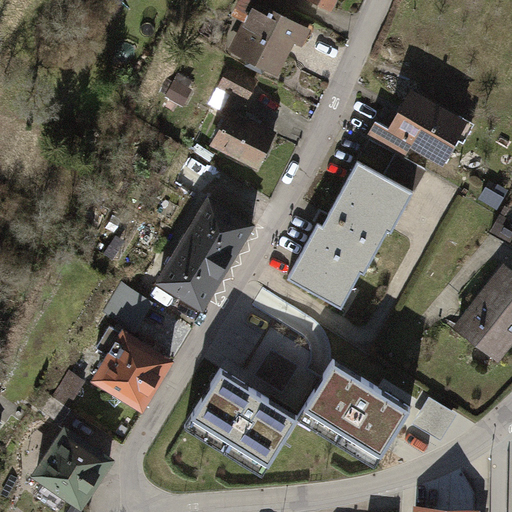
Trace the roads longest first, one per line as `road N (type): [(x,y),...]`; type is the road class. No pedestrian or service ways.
road 1 (residential): [(146,511),(136,451),(252,267),(379,0)]
road 2 (residential): [(511,415),(454,456),(413,473),(294,497)]
road 3 (residential): [(294,497),(159,511)]
